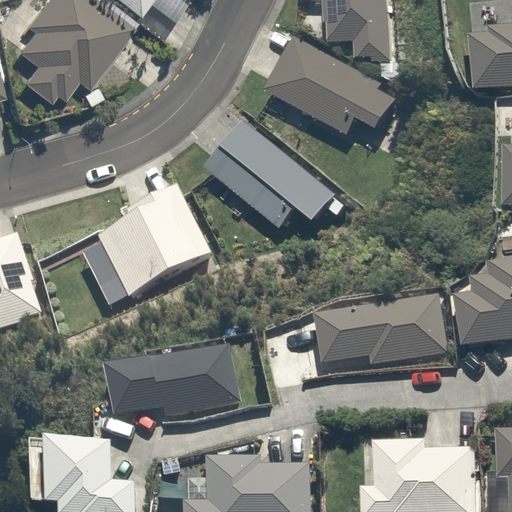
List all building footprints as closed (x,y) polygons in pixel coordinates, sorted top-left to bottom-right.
[(134,26),(100,0),(42,0),(24,24),(32,29),(17,49),(35,63),(23,79),(49,100),(55,92),(62,98),(76,79),(88,87),(134,26)] [(120,0),(138,14),(148,0),(120,0)] [(326,0),(328,25),(332,25),(333,45),(358,43),(359,61),(375,59),(376,64),(392,62),(387,0),(326,0)] [(489,37),(470,39),(475,95),(511,91),(511,29),(489,31),(489,37)] [(381,91),(384,85),(303,40),(274,93),(351,136),(360,120),(380,130),(397,99),(381,91)] [(399,75),(397,64),(384,66),(385,77),(399,75)] [(338,199),(341,195),(254,124),(215,170),(283,229),(301,208),(318,222),(330,208),(338,215),(346,206),(338,199)] [(130,298),(214,254),(182,190),(132,216),(136,225),(103,242),(106,248),(86,258),(103,290),(122,280),(130,298)] [(0,331),(23,324),(22,321),(44,314),(34,285),(37,284),(23,240),(0,247),(0,331)] [(464,350),(511,342),(511,262),(487,266),(489,281),(472,284),(474,300),(456,302),(464,350)] [(450,354),(441,298),(317,317),(324,366),(372,359),(373,367),(450,354)] [(243,403),(232,347),(109,372),(117,421),(166,410),(168,419),(243,403)] [(511,511),(511,430),(502,430),(503,479),(494,479),(494,511),(511,511)] [(481,511),(479,447),(430,448),(430,440),(378,441),(380,487),(366,487),(366,511),(481,511)] [(138,511),(137,485),(115,485),(114,445),(51,445),(51,448),(37,448),(38,510),(53,509),(53,511),(66,511),(65,511),(138,511)] [(312,511),(312,465),(264,467),(264,459),(209,460),(211,505),(187,506),(187,511),(312,511)]
